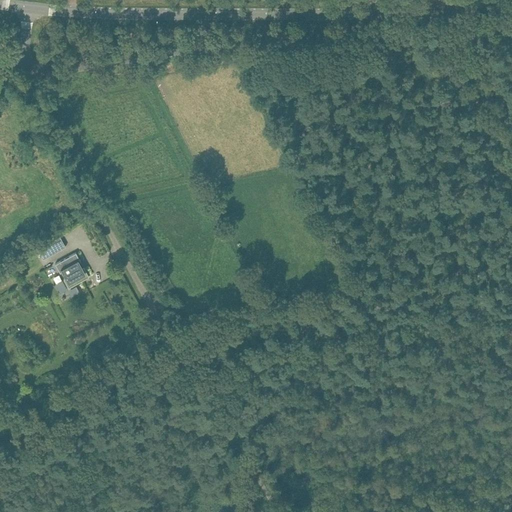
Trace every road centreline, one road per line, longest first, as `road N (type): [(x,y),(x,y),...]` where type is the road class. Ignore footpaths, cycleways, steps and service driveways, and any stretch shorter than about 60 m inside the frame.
road 1 (secondary): [(511,5),(130,13),(31,7)]
road 2 (unclassified): [(169,339),(71,166),(29,64)]
